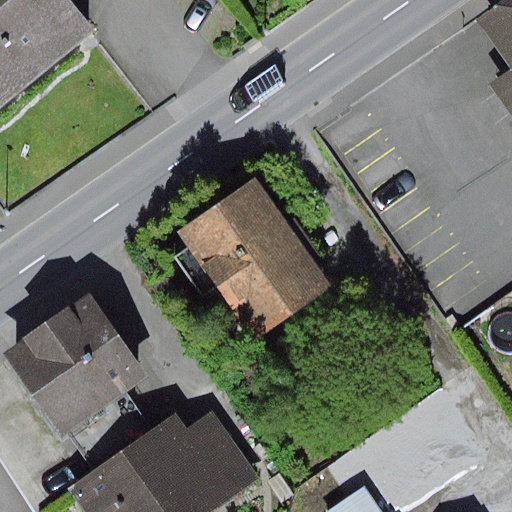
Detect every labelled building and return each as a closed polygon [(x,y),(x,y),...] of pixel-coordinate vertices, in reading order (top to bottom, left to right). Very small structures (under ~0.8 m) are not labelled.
[(96,0),(0,0),(0,149),(133,47),(96,0)] [(298,188),(216,243),(292,356),(374,300),(298,188)] [(123,290),(32,350),(90,438),(181,378),(123,290)] [(223,403),(101,491),(115,511),(241,511),(281,483),(223,403)] [(403,511),(389,492),(361,511),(403,511)]
